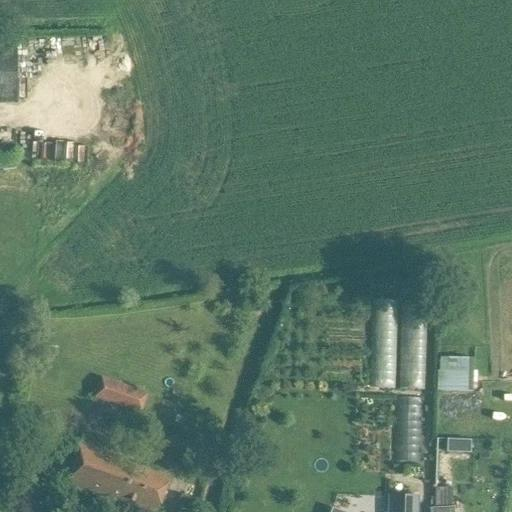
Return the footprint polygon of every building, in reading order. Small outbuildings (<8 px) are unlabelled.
[(16,44),(0,44),(0,103),(16,104),(16,44)] [(394,389),(396,299),(373,299),(371,388),(394,389)] [(401,388),(425,389),(426,324),(402,324),(401,388)] [(441,395),(471,396),(471,360),(442,359),(441,395)] [(146,393),(100,378),(93,399),(139,414),(146,393)] [(393,461),(422,462),(424,397),(395,396),(393,461)] [(470,455),(471,442),(448,441),(447,455),(470,455)] [(79,447),(67,481),(152,511),(156,511),(169,479),(79,447)] [(416,511),(417,497),(389,496),(388,511),(416,511)]
